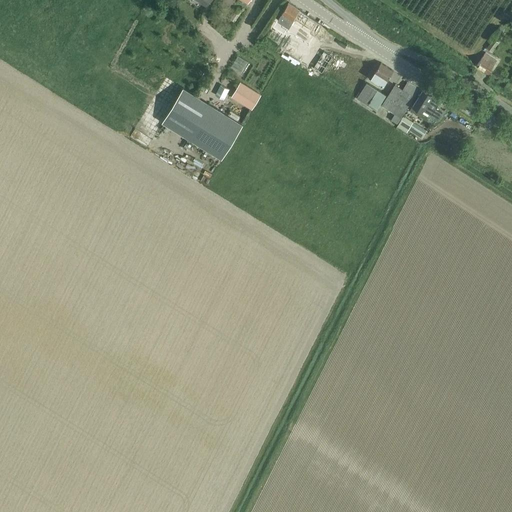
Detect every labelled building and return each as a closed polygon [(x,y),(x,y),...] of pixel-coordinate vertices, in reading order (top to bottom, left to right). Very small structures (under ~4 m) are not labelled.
[(321,35),(326,27),(301,10),(299,9),(300,9),(288,1),(283,10),(277,19),(288,26),(287,28),(285,31),(306,45),(314,34),(315,32),(320,36),(321,35)] [(285,51),(292,40),(284,35),(277,45),(285,51)] [(492,51),(499,42),(494,38),(487,48),(492,51)] [(320,74),(327,64),(332,56),(324,50),(312,68),(320,74)] [(489,73),(494,65),(497,61),(485,53),(477,65),(489,73)] [(383,87),(388,79),(394,71),(381,63),(371,79),(383,87)] [(252,108),(257,100),(261,93),(240,81),(231,96),(252,108)] [(377,108),(386,94),(367,81),(358,95),(377,108)] [(223,98),(229,88),(220,84),(215,94),(223,98)] [(383,102),(382,105),(395,113),(391,120),(398,124),(400,121),(400,120),(404,115),(402,114),(408,105),(414,97),(395,84),(390,93),(383,102)] [(221,158),(236,134),(242,123),(191,92),(183,87),(162,121),(221,158)] [(424,110),(439,120),(440,119),(445,111),(437,106),(440,101),(432,96),(423,90),(418,98),(412,106),(422,113),(424,110)] [(422,138),(425,134),(406,122),(403,126),(422,138)]
